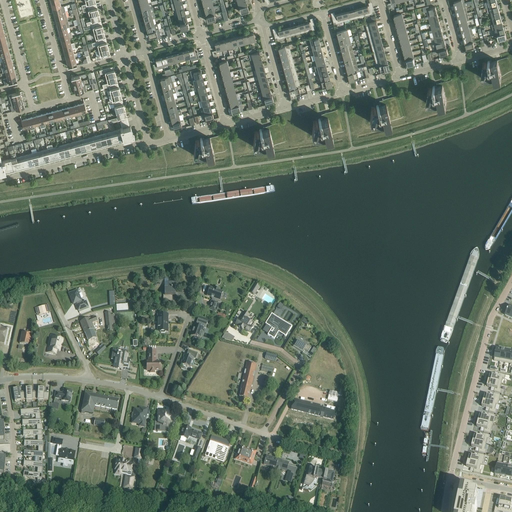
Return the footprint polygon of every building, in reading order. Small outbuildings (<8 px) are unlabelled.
[(96,2),(95,0),(85,0),(86,3),(82,5),(82,8),(96,5),(95,2),(96,2)] [(182,0),(181,0),(174,2),(171,3),(173,10),(176,9),(185,7),(185,6),(182,7),(181,4),(183,3),(182,0)] [(214,0),(210,0),(202,2),(204,9),(213,7),(212,2),(215,1),(214,0)] [(454,0),(455,1),(454,1),(455,5),(456,4),(457,8),(454,8),(454,9),(465,6),(463,0),(454,0)] [(499,4),(497,5),(487,8),(488,13),(491,12),(499,10),(499,9),(500,9),(499,4)] [(97,8),(96,5),(82,8),(83,12),(88,10),(89,16),(99,13),(97,7),(97,8)] [(64,6),(61,7),(52,9),(54,14),(65,11),(64,6)] [(216,6),(213,7),(204,9),(206,16),(215,13),(214,9),(217,8),(216,6)] [(367,6),(362,7),(364,16),(374,13),(373,6),(368,7),(367,6)] [(437,14),(435,7),(429,8),(428,6),(422,7),(424,12),(427,12),(428,16),(437,14)] [(465,6),(454,9),(455,12),(458,11),(459,15),(456,15),(456,16),(467,13),(465,6)] [(153,7),(150,8),(142,10),(143,15),(154,12),(153,7)] [(185,7),(176,9),(178,16),(187,13),(184,14),(183,11),(184,10),(184,7),(185,7)] [(364,16),(362,7),(352,10),(354,18),(364,16)] [(354,18),(352,10),(342,13),(344,21),(354,18)] [(65,11),(54,14),(55,19),(67,16),(65,11)] [(156,18),(154,12),(143,15),(145,21),(153,19),(156,18)] [(100,19),(99,13),(89,16),(91,21),(86,22),(87,25),(101,22),(100,19)] [(185,18),(186,17),(188,17),(187,13),(178,16),(180,23),(179,23),(180,23),(189,21),(189,20),(186,21),(185,18)] [(344,21),(342,13),(336,14),(337,16),(332,17),(334,24),(344,21)] [(469,19),(467,13),(456,16),(458,15),(459,19),(460,18),(461,21),(458,22),(458,23),(467,20),(469,19)] [(437,14),(428,16),(425,17),(426,19),(429,18),(430,23),(439,21),(437,14)] [(502,15),(500,16),(493,18),(494,23),(502,21),(502,20),(502,15)] [(67,16),(55,19),(57,24),(65,22),(68,21),(67,16)] [(469,27),(467,20),(458,23),(460,22),(461,26),(462,25),(463,28),(460,29),(469,27)] [(377,24),(376,21),(365,24),(367,31),(378,28),(377,28),(376,24),(377,24)] [(439,21),(430,23),(427,24),(428,26),(431,25),(432,30),(441,27),(439,21)] [(503,27),(502,21),(494,23),(491,24),(493,30),(496,29),(503,27)] [(101,25),(101,22),(87,25),(88,29),(93,28),(94,33),(103,30),(102,25),(101,25)] [(309,22),(303,23),(306,32),(316,29),(314,22),(309,23),(309,22)] [(157,23),(154,24),(146,26),(148,32),(159,29),(157,23)] [(306,32),(303,23),(293,26),(296,34),(306,32)] [(296,34),(293,26),(283,29),(285,37),(296,34)] [(471,26),(469,27),(460,29),(460,30),(462,29),(463,33),(464,32),(465,35),(462,36),(471,34),(473,33),(471,26)] [(505,26),(503,27),(496,29),(497,34),(505,32),(505,31),(505,26)] [(441,27),(432,30),(429,31),(429,33),(432,32),(434,37),(443,34),(441,27)] [(379,31),(378,28),(367,31),(369,38),(380,35),(379,35),(378,31),(379,31)] [(161,38),(159,29),(148,32),(149,37),(154,35),(155,39),(161,38)] [(285,37),(283,29),(278,30),(278,32),(273,33),(275,40),(285,37)] [(347,29),(336,32),(337,35),(338,35),(339,38),(338,39),(349,36),(347,29)] [(105,36),(103,30),(94,33),(96,41),(105,39),(104,36),(105,36)] [(68,33),(60,35),(61,40),(70,38),(73,37),(71,32),(68,33)] [(474,33),(473,33),(471,34),(462,36),(462,37),(463,36),(464,40),(466,39),(466,42),(464,43),(473,41),(472,38),(474,37),(475,36),(474,33)] [(445,41),(443,34),(434,37),(431,38),(431,40),(434,39),(436,44),(445,41)] [(381,38),(380,35),(369,38),(371,45),(382,42),(381,42),(380,38),(381,38)] [(351,43),(349,36),(338,39),(339,42),(340,45),(340,46),(351,43)] [(106,42),(105,39),(96,41),(92,43),(93,46),(97,45),(99,50),(108,47),(107,42),(106,42)] [(446,48),(445,41),(436,44),(433,44),(433,47),(436,46),(437,50),(447,48),(446,48)] [(74,42),(71,43),(62,45),(64,51),(72,48),(75,47),(74,42)] [(382,45),(382,42),(371,45),(373,52),(384,49),(383,49),(382,45)] [(353,50),(351,43),(340,46),(341,49),(342,52),(342,53),(353,50)] [(289,45),(278,48),(279,51),(280,54),(291,52),(289,45)] [(110,53),(108,47),(99,50),(100,55),(95,56),(96,60),(110,56),(109,53),(110,53)] [(199,59),(197,52),(195,52),(194,48),(188,50),(191,58),(191,61),(199,59)] [(448,53),(447,48),(437,50),(438,51),(439,50),(441,57),(445,56),(448,55),(447,53),(448,53)] [(384,52),(384,49),(373,52),(375,59),(385,56),(384,52)] [(355,57),(353,50),(342,53),(343,56),(344,59),(344,60),(355,57)] [(291,52),(280,54),(281,58),(282,61),(293,58),(291,52)] [(386,59),(385,56),(375,59),(377,66),(388,63),(387,63),(386,59)] [(156,63),(154,64),(156,69),(163,67),(163,65),(161,57),(155,59),(156,63)] [(357,64),(355,57),(344,60),(345,63),(345,62),(346,66),(346,67),(357,64)] [(511,69),(511,70),(508,57),(497,60),(490,62),(490,61),(489,61),(488,61),(487,62),(488,64),(487,64),(487,63),(483,62),(481,77),(484,78),(486,78),(489,78),(491,77),(494,77),(494,78),(502,76),(511,69)] [(294,65),(293,58),(282,61),(283,65),(283,64),(284,68),(294,65)] [(11,59),(3,62),(0,62),(1,68),(4,67),(13,64),(11,59)] [(389,69),(388,63),(377,66),(379,65),(380,71),(389,69)] [(358,71),(357,64),(346,67),(346,70),(347,69),(348,73),(347,74),(358,71)] [(296,72),(294,65),(284,68),(284,72),(285,71),(286,75),(296,72)] [(113,70),(113,66),(99,70),(100,74),(105,72),(106,78),(116,75),(114,69),(113,70)] [(190,71),(192,80),(204,77),(204,76),(201,77),(200,74),(202,74),(200,68),(190,71)] [(358,71),(347,74),(349,80),(358,77),(356,71),(358,71)] [(298,79),(296,72),(286,75),(285,75),(286,78),(287,78),(288,82),(298,79)] [(7,77),(3,78),(5,85),(9,84),(8,83),(9,83),(17,80),(15,75),(7,77)] [(117,81),(116,75),(106,78),(108,83),(102,84),(103,88),(109,86),(117,84),(117,81)] [(168,76),(160,78),(162,84),(170,82),(172,81),(173,81),(175,80),(174,75),(171,75),(168,76)] [(204,77),(192,80),(194,87),(197,86),(206,83),(203,84),(202,81),(204,81),(203,77),(204,77)] [(300,87),(298,79),(288,82),(287,82),(288,85),(289,85),(290,89),(289,89),(289,90),(298,87),(300,87)] [(331,85),(330,79),(321,81),(322,87),(331,85)] [(452,79),(447,81),(436,84),(436,83),(437,87),(435,87),(434,86),(433,86),(433,87),(433,88),(433,90),(432,90),(432,88),(428,88),(426,103),(429,103),(431,103),(434,103),(437,103),(439,102),(440,103),(447,101),(457,98),(461,97),(460,96),(457,98),(452,79)] [(84,80),(81,81),(73,83),(74,88),(85,85),(84,80)] [(162,84),(160,84),(162,88),(163,88),(163,89),(175,86),(173,81),(172,81),(170,82),(162,84)] [(206,84),(206,83),(197,86),(199,93),(208,90),(205,91),(204,88),(205,87),(204,84),(206,84)] [(118,87),(117,84),(109,86),(111,95),(120,92),(119,87),(118,87)] [(87,91),(85,85),(74,88),(75,94),(87,91)] [(176,92),(175,86),(163,89),(165,95),(173,93),(176,92)] [(300,93),(298,87),(289,90),(291,96),(300,93)] [(208,91),(208,90),(199,93),(201,100),(210,97),(207,98),(206,95),(207,94),(206,91),(208,91)] [(11,94),(9,95),(10,100),(13,99),(22,97),(20,92),(11,94)] [(122,98),(120,92),(111,95),(112,100),(108,101),(109,105),(113,103),(122,101),(121,98),(122,98)] [(395,96),(390,98),(379,100),(380,106),(379,106),(378,105),(377,105),(376,106),(376,107),(376,108),(376,109),(375,107),(371,107),(370,122),(372,122),(375,122),(377,122),(380,122),(383,121),(383,122),(390,120),(404,116),(401,117),(395,96)] [(210,98),(210,97),(201,100),(203,107),(212,104),(209,105),(208,102),(209,101),(208,98),(210,98)] [(123,104),(122,101),(113,103),(116,112),(125,109),(123,104)] [(23,102),(14,105),(10,106),(12,111),(25,108),(24,107),(23,102)] [(212,104),(203,107),(205,114),(204,114),(214,111),(211,112),(210,109),(211,108),(210,105),(212,104)] [(71,115),(68,107),(63,108),(66,117),(66,120),(72,118),(71,115)] [(126,115),(125,109),(116,112),(117,117),(108,119),(110,123),(113,122),(120,120),(127,118),(126,115)] [(180,109),(177,109),(169,111),(171,117),(179,115),(182,114),(180,109)] [(58,110),(53,111),(55,120),(56,122),(61,121),(60,118),(58,110)] [(337,110),(332,111),(321,114),(322,119),(321,120),(320,119),(319,119),(318,119),(318,120),(318,122),(317,121),(313,120),(312,135),(314,136),(317,136),(319,136),(322,135),(325,135),(325,136),(332,134),(346,130),(343,131),(337,110)] [(42,114),(37,115),(39,124),(41,128),(46,126),(45,122),(42,114)] [(34,125),(32,117),(27,118),(29,127),(30,130),(35,128),(34,125)] [(279,123),(274,124),(263,127),(263,130),(262,131),(262,130),(261,130),(261,129),(260,130),(259,130),(259,131),(260,133),(259,133),(258,131),(255,131),(253,146),(255,146),(257,146),(259,146),(262,146),(264,146),(266,145),(266,147),(273,145),(273,144),(287,141),(284,141),(279,123)] [(129,126),(128,124),(121,126),(122,127),(120,128),(120,129),(123,139),(133,136),(134,136),(134,135),(133,134),(131,126),(129,126)] [(118,141),(115,130),(110,131),(113,142),(118,141)] [(113,142),(110,131),(105,133),(108,143),(113,142)] [(108,143),(105,133),(100,134),(103,145),(108,143)] [(103,145),(100,134),(94,136),(97,146),(103,145)] [(220,135),(216,136),(210,138),(210,137),(204,139),(204,135),(203,136),(204,139),(203,139),(202,139),(202,138),(201,138),(200,139),(200,140),(200,142),(199,140),(195,140),(193,155),(196,155),(199,155),(201,155),(204,155),(206,154),(207,155),(214,153),(228,149),(224,150),(220,135)] [(97,146),(94,136),(89,137),(92,148),(97,146)] [(92,148),(89,137),(84,139),(87,149),(92,148)] [(87,149),(84,139),(79,140),(82,150),(87,149)] [(82,150),(79,140),(73,141),(76,152),(82,150)] [(76,152),(73,141),(68,143),(71,153),(76,152)] [(71,153),(68,143),(63,144),(66,155),(71,153)] [(47,145),(47,148),(50,159),(55,158),(53,147),(52,144),(47,145)] [(66,155),(63,144),(58,146),(61,156),(66,155)] [(61,156),(58,146),(53,147),(55,158),(61,156)] [(50,159),(47,148),(42,150),(45,160),(50,159)] [(45,160),(42,150),(37,151),(40,162),(45,160)] [(40,162),(37,151),(32,153),(35,163),(40,162)] [(11,158),(14,169),(19,167),(16,157),(15,153),(10,155),(11,158)] [(35,163),(32,153),(26,154),(29,165),(35,163)] [(29,165),(26,154),(21,156),(24,166),(29,165)] [(24,166),(21,156),(16,157),(19,167),(24,166)] [(0,172),(14,169),(11,158),(2,161),(0,161),(0,172)] [(168,276),(164,276),(164,287),(164,288),(164,292),(164,294),(163,294),(163,301),(172,301),(172,296),(174,296),(175,296),(175,292),(175,282),(168,282),(168,276)] [(255,284),(250,292),(254,295),(259,287),(255,284)] [(219,291),(219,290),(219,289),(219,288),(218,287),(217,287),(216,287),(215,287),(215,288),(214,289),(210,287),(207,296),(214,298),(213,301),(211,301),(208,309),(216,312),(219,303),(218,303),(219,300),(220,300),(223,292),(219,291)] [(77,290),(69,294),(73,304),(76,303),(77,305),(76,305),(78,311),(88,307),(86,301),(81,303),(81,301),(77,290)] [(239,311),(233,319),(237,322),(236,324),(239,326),(238,327),(243,330),(243,329),(249,332),(252,334),(257,326),(254,324),(252,328),(249,326),(251,322),(246,319),(249,315),(244,313),(243,314),(239,311)] [(115,315),(111,315),(111,312),(105,313),(107,331),(112,330),(112,325),(116,324),(115,315)] [(291,326),(273,315),(272,314),(265,324),(266,325),(263,331),(268,334),(267,335),(274,339),(275,338),(276,336),(275,335),(278,331),(282,333),(283,332),(286,334),(288,331),(289,332),(292,327),(291,326)] [(158,325),(158,331),(160,331),(160,332),(161,333),(164,333),(165,332),(165,331),(168,331),(168,315),(158,315),(158,318),(158,325)] [(96,317),(95,317),(91,319),(90,318),(80,322),(85,333),(88,342),(89,342),(90,346),(95,344),(94,339),(97,338),(94,329),(95,329),(92,323),(98,321),(96,317)] [(191,335),(191,336),(198,338),(198,337),(200,338),(201,335),(203,332),(202,331),(203,328),(205,329),(207,323),(200,320),(198,326),(195,324),(195,325),(194,328),(193,328),(192,332),(191,336),(191,335)] [(32,334),(22,332),(19,343),(30,346),(32,334)] [(63,339),(58,338),(52,337),(49,349),(48,348),(47,352),(56,354),(57,351),(59,351),(61,344),(61,345),(63,339)] [(296,339),(292,346),(302,352),(304,350),(307,352),(310,347),(303,342),(302,343),(296,339)] [(96,352),(99,355),(106,349),(103,345),(96,352)] [(119,350),(113,349),(111,360),(115,360),(114,366),(118,367),(118,368),(122,369),(123,362),(129,363),(130,359),(127,358),(128,355),(123,354),(123,356),(118,355),(119,350)] [(147,362),(147,366),(147,371),(150,371),(150,373),(154,373),(154,371),(160,371),(160,362),(156,362),(156,360),(156,350),(148,350),(148,362),(147,362)] [(187,367),(190,368),(192,364),(191,364),(192,361),(193,362),(194,359),(196,359),(198,353),(188,350),(186,356),(184,355),(183,358),(184,359),(183,361),(182,361),(181,365),(184,366),(184,365),(187,366),(187,367)] [(266,354),(264,360),(275,363),(277,357),(266,354)] [(247,362),(240,389),(241,390),(239,397),(247,399),(249,392),(250,392),(257,365),(247,362)] [(273,373),(274,367),(263,364),(261,371),(273,373)] [(490,375),(488,381),(501,384),(503,379),(505,379),(506,375),(499,374),(498,377),(490,375)] [(271,378),(267,376),(263,387),(268,388),(271,378)] [(488,381),(487,387),(495,389),(494,392),(501,394),(502,390),(500,390),(501,384),(488,381)] [(37,400),(38,392),(32,393),(32,387),(26,388),(26,392),(26,400),(33,400),(37,400)] [(38,387),(38,392),(37,400),(44,400),(48,400),(49,393),(44,393),(44,388),(38,387)] [(26,400),(26,392),(20,393),(19,388),(13,389),(15,401),(21,400),(26,400)] [(72,392),(67,390),(63,390),(63,393),(56,392),(54,398),(62,399),(61,401),(70,403),(72,392)] [(85,393),(84,398),(81,413),(85,414),(85,412),(93,414),(95,406),(117,410),(118,404),(119,400),(85,393)] [(485,395),(483,401),(496,404),(498,405),(500,396),(494,394),(493,397),(485,395)] [(333,420),(335,412),(327,410),(328,408),(294,399),(291,409),(333,420)] [(483,401),(482,407),(490,409),(489,412),(496,414),(497,410),(495,410),(496,404),(483,401)] [(131,418),(135,418),(134,421),(140,422),(139,426),(144,427),(147,409),(143,408),(143,410),(134,409),(134,413),(132,413),(131,418)] [(40,414),(39,409),(20,410),(21,416),(35,414),(36,420),(40,420),(40,414)] [(156,418),(156,421),(156,424),(161,426),(162,425),(168,428),(169,426),(171,427),(173,422),(164,419),(165,410),(160,409),(160,411),(158,411),(157,418),(156,418)] [(0,473),(4,474),(6,453),(0,452),(0,444),(9,444),(7,423),(3,424),(0,411),(0,473)] [(480,415),(478,421),(493,425),(495,416),(488,414),(488,417),(480,415)] [(41,425),(41,420),(40,420),(36,420),(22,420),(22,426),(37,425),(37,430),(41,430),(41,425)] [(478,421),(477,427),(485,429),(484,432),(491,434),(493,425),(478,421)] [(197,439),(200,440),(200,439),(202,434),(191,430),(191,429),(183,426),(181,432),(183,432),(181,437),(187,439),(188,436),(191,437),(193,436),(197,438),(197,439)] [(42,436),(42,430),(41,430),(37,430),(25,430),(23,430),(23,436),(38,436),(38,441),(42,441),(42,436)] [(474,435),(473,441),(486,444),(487,439),(489,439),(490,436),(483,434),(482,437),(474,435)] [(218,439),(212,437),(211,437),(210,441),(211,442),(209,446),(208,446),(206,452),(219,456),(217,461),(224,463),(231,443),(224,440),(223,443),(221,442),(222,440),(221,439),(218,438),(218,439)] [(169,447),(170,440),(161,438),(159,444),(169,447)] [(43,447),(43,441),(42,441),(38,441),(24,441),(24,446),(38,447),(38,452),(43,452),(43,447)] [(473,441),(471,447),(479,449),(479,452),(485,454),(486,450),(485,450),(486,444),(473,441)] [(246,448),(240,446),(235,459),(252,465),(256,451),(250,449),(250,450),(246,449),(246,448)] [(59,458),(59,462),(73,465),(73,460),(75,452),(61,449),(60,456),(59,458)] [(43,458),(43,452),(38,452),(28,451),(26,451),(24,451),(24,456),(38,457),(38,462),(42,463),(42,462),(42,461),(43,457),(43,458)] [(469,455),(468,461),(481,464),(481,465),(483,465),(485,456),(478,454),(477,457),(469,455)] [(266,455),(264,464),(269,466),(272,467),(276,468),(278,459),(266,455)] [(276,468),(274,473),(279,474),(281,469),(282,470),(287,471),(287,470),(290,471),(290,472),(293,473),(292,476),(293,476),(293,477),(295,477),(297,468),(288,465),(289,463),(281,460),(278,459),(276,468)] [(125,460),(121,460),(116,460),(115,470),(116,470),(115,474),(121,475),(122,471),(127,472),(126,476),(124,488),(132,490),(134,477),(131,477),(132,472),(133,472),(134,464),(129,463),(129,462),(124,461),(125,460)] [(38,462),(24,461),(23,466),(38,468),(37,473),(42,474),(42,468),(43,463),(42,463),(38,462)] [(468,461),(466,467),(474,469),(473,472),(480,474),(481,470),(479,470),(481,465),(481,464),(468,461)] [(497,462),(495,474),(500,475),(502,466),(503,466),(503,463),(497,462)] [(322,480),(323,472),(318,471),(319,469),(315,469),(310,468),(309,473),(307,472),(303,485),(304,485),(304,484),(309,486),(308,486),(309,487),(310,485),(312,484),(313,482),(314,481),(315,479),(317,479),(322,480)] [(24,471),(23,477),(37,478),(37,484),(41,485),(47,486),(47,480),(42,480),(42,479),(43,474),(42,474),(37,473),(24,471)] [(288,471),(285,480),(286,481),(291,482),(293,477),(293,476),(292,476),(293,473),(290,472),(288,471)] [(331,488),(334,473),(328,472),(328,471),(325,471),(324,472),(323,472),(322,480),(323,480),(322,486),(331,488)] [(461,487),(456,511),(475,511),(476,511),(476,510),(477,510),(477,509),(476,509),(477,508),(477,507),(479,507),(480,501),(479,501),(481,494),(480,493),(478,493),(478,492),(473,491),(473,490),(461,487)] [(496,505),(494,511),(498,511),(501,511),(503,511),(506,499),(500,498),(499,506),(496,505)] [(511,500),(506,499),(503,511),(511,511),(511,508),(511,501),(511,500)]
